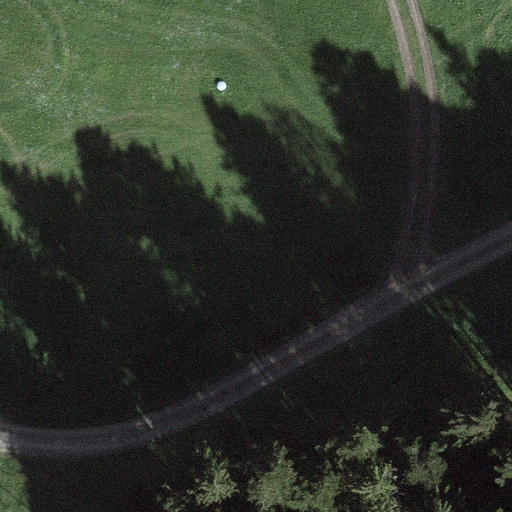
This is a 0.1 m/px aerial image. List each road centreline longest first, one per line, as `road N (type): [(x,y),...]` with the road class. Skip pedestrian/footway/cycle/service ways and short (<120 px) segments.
road 1 (track): [(511,237),(134,435),(60,446),(0,434)]
road 2 (track): [(403,0),(430,109),(419,284)]
